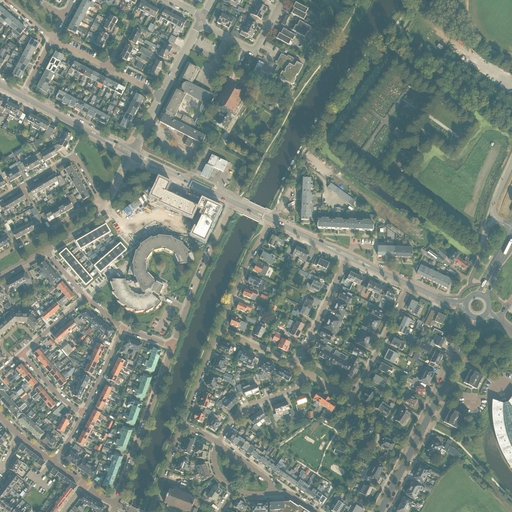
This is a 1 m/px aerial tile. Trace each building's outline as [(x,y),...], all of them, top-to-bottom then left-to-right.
[(255,10),(264,14),(267,9),(262,6),(263,3),(257,0),(255,6),(257,7),(255,10)] [(93,8),(95,9),(97,6),(94,5),(93,6),(83,1),(80,6),(88,10),(89,7),(92,9),(93,8)] [(144,12),(148,5),(142,2),(137,11),(139,12),(140,10),(143,12),(144,12)] [(297,17),(296,19),(306,24),(307,22),(311,24),(312,21),(307,18),(305,21),(303,20),(306,15),(305,14),(308,9),(296,3),(293,8),(294,9),(291,14),(297,17)] [(149,15),(153,7),(148,5),(144,12),(143,12),(142,14),(144,15),(145,13),(149,15)] [(86,14),(88,10),(80,6),(77,13),(84,17),(87,18),(88,16),(88,17),(89,15),(86,14)] [(149,15),(148,17),(149,18),(150,16),(154,18),(158,10),(153,7),(149,15)] [(166,21),(170,13),(164,10),(160,18),(158,21),(161,22),(162,19),(166,21)] [(261,20),(264,14),(255,10),(253,13),(251,12),(249,17),(255,20),(256,17),(261,20)] [(5,11),(0,17),(0,22),(3,24),(5,22),(10,16),(5,11)] [(223,26),(228,17),(224,15),(225,13),(220,11),(217,16),(220,18),(217,23),(223,26)] [(81,22),(84,17),(77,13),(74,18),(81,22)] [(171,23),(175,16),(170,13),(166,21),(164,24),(166,25),(168,22),(171,23)] [(285,26),(290,17),(286,15),(281,24),(285,26)] [(10,27),(15,20),(10,16),(5,22),(10,27)] [(107,22),(114,26),(117,20),(110,16),(107,22)] [(176,26),(180,19),(175,16),(171,23),(174,25),(172,29),(174,30),(176,26)] [(228,17),(223,26),(228,29),(231,24),(234,25),(237,19),(232,17),(231,19),(228,17)] [(78,28),(81,22),(74,18),(71,24),(78,28)] [(246,27),(254,32),(257,26),(253,24),(254,21),(248,18),(245,23),(247,24),(246,27)] [(176,26),(174,30),(176,31),(178,27),(182,29),(186,22),(180,19),(176,26)] [(305,25),(306,24),(296,19),(295,20),(296,21),(291,29),(290,30),(293,32),(293,31),(304,37),(307,32),(308,33),(311,28),(305,25)] [(15,31),(20,25),(15,20),(10,27),(15,31)] [(111,32),(114,26),(107,22),(104,28),(111,32)] [(78,29),(78,28),(71,24),(67,30),(75,34),(77,31),(85,35),(86,34),(83,32),(84,29),(82,28),(80,31),(78,29)] [(20,25),(15,31),(20,35),(25,29),(20,25)] [(251,37),(254,32),(246,27),(244,30),(242,29),(239,34),(245,37),(247,35),(251,37)] [(132,35),(141,40),(143,37),(140,36),(141,33),(146,35),(147,32),(143,30),(141,32),(135,29),(132,35)] [(293,32),(290,30),(289,32),(283,29),(280,34),(279,34),(276,39),(288,45),(291,40),(292,41),(295,36),(292,34),(293,32)] [(98,38),(105,42),(108,36),(101,33),(100,36),(97,35),(96,37),(98,38)] [(140,43),(141,40),(132,35),(128,41),(135,45),(137,41),(140,43)] [(174,45),(177,38),(171,35),(168,42),(174,45)] [(102,48),(105,42),(98,38),(95,45),(102,48)] [(28,45),(36,50),(39,43),(31,39),(28,45)] [(32,55),(36,50),(28,45),(25,51),(32,55)] [(123,51),(130,55),(133,49),(126,45),(123,51)] [(162,50),(169,54),(172,48),(165,45),(163,48),(157,45),(156,46),(156,47),(162,50)] [(169,54),(162,50),(159,49),(157,51),(160,53),(159,57),(166,60),(169,54)] [(30,61),(32,55),(25,51),(22,57),(30,61)] [(130,55),(123,51),(120,58),(127,61),(129,58),(131,59),(132,56),(130,55)] [(53,58),(60,62),(63,56),(56,52),(53,58)] [(287,57),(281,54),(277,62),(275,61),(275,63),(276,63),(276,65),(278,66),(273,75),(279,78),(280,78),(283,79),(282,80),(292,85),(296,79),(295,79),(297,75),(297,76),(303,66),(296,63),(293,61),(294,59),(288,56),(287,57)] [(26,67),(30,61),(22,57),(19,63),(26,67)] [(60,62),(53,58),(49,64),(57,68),(59,65),(61,66),(62,65),(65,66),(66,64),(63,62),(62,63),(60,62)] [(77,72),(81,66),(82,65),(81,65),(78,63),(77,64),(75,63),(75,61),(74,63),(71,69),(69,74),(71,75),(73,72),(72,71),(73,70),(77,72)] [(153,67),(160,71),(163,65),(156,61),(153,67)] [(259,61),(251,74),(257,77),(264,64),(259,61)] [(23,73),(26,67),(19,63),(16,69),(23,73)] [(55,71),(57,68),(49,64),(46,70),(54,74),(56,75),(55,76),(59,78),(60,76),(56,74),(57,73),(55,71)] [(16,69),(14,68),(14,67),(11,65),(9,67),(13,69),(12,70),(14,72),(12,75),(20,79),(23,73),(16,69)] [(176,90),(165,111),(167,112),(165,116),(164,115),(160,123),(188,137),(184,145),(190,148),(194,140),(201,144),(205,137),(195,131),(194,131),(197,125),(196,125),(211,96),(191,86),(199,71),(196,70),(197,69),(190,65),(182,79),(189,83),(189,84),(188,84),(187,84),(186,84),(185,85),(184,85),(183,86),(183,87),(182,88),(182,89),(183,90),(183,91),(184,92),(183,94),(176,90)] [(84,76),(87,69),(88,68),(87,68),(84,66),(84,67),(81,66),(77,72),(75,77),(78,78),(79,75),(78,74),(79,73),(84,76)] [(157,77),(160,71),(153,67),(150,73),(157,77)] [(93,72),(93,73),(94,71),(90,70),(90,71),(87,69),(84,76),(81,80),(84,82),(86,78),(84,78),(85,76),(90,79),(93,72)] [(51,80),(54,74),(46,70),(43,76),(51,80)] [(96,74),(93,73),(93,72),(90,79),(87,84),(90,85),(92,82),(91,81),(91,80),(96,82),(100,76),(100,74),(100,75),(97,73),(96,74)] [(48,86),(51,80),(43,76),(40,82),(48,86)] [(106,79),(107,78),(106,78),(103,76),(102,77),(100,76),(96,82),(94,87),(96,88),(98,85),(97,84),(98,83),(102,85),(103,86),(106,79)] [(109,81),(106,79),(103,86),(102,85),(100,90),(103,91),(104,88),(103,88),(104,86),(109,89),(112,82),(113,81),(109,80),(109,81)] [(50,87),(48,86),(40,82),(37,88),(47,93),(48,90),(52,92),(51,93),(54,95),(57,89),(53,87),(52,90),(49,88),(50,87)] [(115,84),(112,82),(109,89),(106,93),(109,95),(111,91),(110,91),(110,90),(115,92),(118,86),(119,86),(119,84),(119,85),(116,83),(115,84)] [(232,84),(228,82),(213,109),(223,115),(218,124),(224,128),(231,114),(233,115),(246,91),(233,83),(232,84)] [(121,87),(119,86),(118,86),(115,92),(113,97),(115,98),(117,95),(116,94),(117,93),(122,95),(125,89),(126,88),(125,88),(122,86),(121,87)] [(63,101),(66,95),(68,90),(66,89),(64,92),(65,93),(64,94),(59,91),(56,98),(55,99),(56,99),(59,101),(60,100),(62,101),(63,101)] [(69,105),(72,98),(75,94),(72,92),(70,95),(71,96),(71,97),(66,95),(63,101),(62,101),(62,103),(62,102),(65,104),(66,103),(69,105)] [(133,100),(141,104),(142,101),(141,100),(143,98),(144,98),(143,97),(142,97),(136,94),(132,92),(130,95),(134,96),(134,95),(136,96),(133,100)] [(75,108),(79,102),(78,101),(81,97),(79,96),(78,95),(77,99),(78,99),(77,101),(72,98),(69,105),(68,106),(72,107),(72,106),(75,108)] [(81,111),(85,105),(88,98),(86,96),(83,102),(84,103),(83,104),(79,102),(75,108),(74,109),(75,109),(78,111),(78,110),(81,111)] [(141,104),(133,100),(133,101),(126,97),(125,99),(127,100),(127,101),(130,102),(131,101),(132,102),(130,107),(136,110),(137,111),(138,111),(137,111),(139,107),(138,107),(139,104),(141,105),(141,104)] [(88,115),(91,108),(94,103),(94,102),(91,101),(89,105),(90,106),(89,107),(85,105),(81,111),(81,112),(81,113),(81,112),(84,114),(85,113),(87,114),(88,115)] [(9,115),(14,106),(8,102),(4,110),(2,108),(0,112),(0,117),(0,118),(2,114),(4,110),(8,112),(7,114),(9,115)] [(136,110),(130,107),(125,104),(120,102),(119,104),(127,109),(128,108),(129,108),(127,113),(133,117),(134,117),(136,114),(135,113),(136,110)] [(94,118),(97,111),(100,107),(97,105),(95,109),(96,109),(96,111),(91,108),(88,115),(87,114),(87,116),(90,117),(91,116),(94,118)] [(14,106),(9,115),(10,115),(12,115),(13,114),(16,116),(14,119),(19,121),(23,113),(19,111),(20,109),(14,106)] [(100,121),(99,122),(100,122),(103,124),(104,123),(106,124),(106,126),(107,124),(110,118),(113,112),(111,112),(114,108),(109,106),(106,111),(109,113),(108,115),(109,116),(108,117),(103,115),(100,121)] [(280,110),(275,107),(261,131),(267,134),(280,110)] [(103,115),(106,110),(103,109),(102,112),(103,113),(102,114),(97,111),(94,118),(93,119),(97,121),(97,120),(100,121),(103,115)] [(127,113),(122,111),(121,113),(124,115),(124,114),(126,115),(123,119),(130,123),(131,124),(131,123),(133,120),(132,119),(133,117),(127,113)] [(34,124),(38,118),(31,115),(29,117),(27,116),(23,122),(26,124),(28,121),(32,123),(31,125),(31,126),(32,127),(34,124)] [(123,119),(119,117),(117,120),(121,121),(121,120),(123,121),(120,126),(119,125),(117,128),(122,130),(123,128),(126,129),(128,130),(128,129),(129,126),(128,126),(130,123),(123,119)] [(40,128),(44,121),(38,118),(34,124),(40,128)] [(48,136),(51,129),(48,127),(50,125),(44,121),(40,128),(46,131),(45,134),(48,136)] [(403,138),(406,135),(405,133),(397,128),(394,133),(401,138),(403,138)] [(62,139),(68,143),(72,136),(65,133),(63,137),(61,136),(59,138),(62,139)] [(65,149),(68,143),(62,139),(59,146),(57,145),(56,146),(59,150),(62,148),(65,149)] [(412,156),(416,152),(415,151),(418,147),(415,145),(412,149),(409,154),(403,149),(400,154),(409,161),(413,156),(412,156)] [(56,153),(59,150),(56,146),(53,147),(54,148),(50,150),(49,148),(46,150),(47,152),(51,158),(57,154),(56,153)] [(45,162),(51,158),(47,152),(41,156),(40,153),(37,155),(41,161),(43,159),(45,162)] [(38,162),(41,161),(37,155),(34,156),(36,159),(33,161),(31,157),(28,159),(33,169),(40,165),(38,162)] [(207,164),(207,165),(214,168),(218,170),(223,172),(227,162),(212,155),(207,164)] [(28,159),(27,158),(24,159),(25,161),(22,163),(20,160),(18,162),(23,171),(26,170),(27,172),(33,169),(28,159)] [(207,178),(213,166),(207,164),(205,163),(200,175),(207,178)] [(12,173),(16,179),(21,176),(20,173),(22,172),(19,167),(17,169),(16,167),(13,168),(10,170),(12,173)] [(69,177),(75,173),(71,167),(65,170),(67,174),(65,175),(66,178),(69,177)] [(16,179),(12,173),(7,176),(4,172),(2,174),(4,178),(7,177),(10,183),(16,179)] [(72,183),(79,179),(75,173),(69,177),(70,180),(69,181),(70,184),(72,183)] [(62,183),(58,177),(55,178),(54,175),(47,179),(52,188),(55,186),(54,184),(58,182),(59,185),(62,183)] [(50,189),(52,188),(47,179),(41,183),(45,189),(49,187),(50,189)] [(76,189),(82,185),(79,179),(72,183),(76,189)] [(314,190),(314,183),(310,183),(311,179),(303,179),(301,220),(303,220),(303,222),(304,224),(309,224),(310,223),(311,212),(313,212),(313,211),(316,211),(316,208),(313,208),(313,207),(309,207),(309,203),(311,203),(311,196),(310,196),(310,189),(314,190)] [(168,185),(158,181),(150,198),(159,202),(158,204),(190,219),(195,209),(163,195),(168,185)] [(39,193),(40,192),(45,189),(41,183),(35,186),(39,193)] [(79,195),(86,191),(82,185),(76,189),(79,195)] [(42,196),(40,192),(39,193),(35,186),(29,190),(31,192),(28,194),(32,200),(35,199),(33,196),(37,194),(39,198),(42,196)] [(86,191),(79,195),(83,201),(89,197),(86,191)] [(17,197),(20,203),(20,202),(22,205),(24,203),(23,201),(26,199),(23,194),(17,197)] [(17,204),(20,203),(17,197),(11,201),(15,206),(16,208),(18,212),(20,211),(18,207),(17,204)] [(72,205),(74,204),(70,198),(68,199),(69,202),(66,204),(65,201),(61,203),(66,212),(73,208),(72,205)] [(13,215),(15,214),(12,208),(12,207),(13,208),(15,207),(14,206),(15,206),(11,201),(6,204),(9,209),(13,215)] [(219,210),(201,202),(198,209),(205,212),(196,231),(195,230),(192,237),(204,243),(219,210)] [(60,215),(66,212),(61,203),(56,206),(57,209),(60,215)] [(4,213),(2,214),(6,221),(7,222),(9,220),(6,215),(8,214),(6,211),(9,209),(6,204),(1,207),(4,213)] [(29,225),(33,231),(39,228),(37,225),(41,223),(37,215),(34,208),(31,210),(34,216),(32,217),(34,222),(30,224),(29,225)] [(51,213),(51,212),(50,209),(47,211),(48,214),(45,216),(43,213),(41,215),(44,221),(47,220),(49,222),(54,219),(51,213)] [(54,219),(60,215),(57,209),(51,212),(51,213),(54,219)] [(29,225),(30,224),(27,219),(24,220),(27,226),(24,227),(27,234),(33,231),(29,225)] [(328,221),(328,219),(321,219),(321,220),(318,220),(317,228),(373,230),(373,223),(369,222),(369,221),(363,221),(362,222),(356,222),(356,220),(349,220),(349,222),(342,221),(342,220),(335,219),(335,221),(328,221)] [(24,227),(23,225),(21,221),(19,223),(21,226),(22,228),(19,230),(18,230),(21,237),(27,234),(24,227)] [(6,230),(9,235),(13,233),(11,230),(8,223),(4,225),(6,229),(6,230)] [(110,232),(106,225),(101,228),(105,235),(110,232)] [(18,230),(19,230),(17,228),(15,229),(16,232),(13,233),(16,240),(21,237),(18,230)] [(105,235),(101,228),(96,230),(100,238),(105,235)] [(6,236),(9,235),(6,230),(3,231),(5,234),(2,235),(4,238),(1,240),(0,241),(4,247),(10,243),(6,236)] [(100,238),(96,230),(91,233),(95,241),(100,238)] [(95,241),(91,233),(86,236),(90,244),(95,241)] [(90,244),(86,236),(81,239),(85,247),(90,244)] [(182,242),(182,237),(171,236),(171,237),(158,236),(158,237),(152,239),(151,238),(140,246),(137,252),(136,251),(132,264),(131,264),(131,263),(128,274),(133,276),(133,275),(134,275),(134,277),(135,277),(137,281),(131,283),(132,281),(130,280),(126,280),(127,282),(125,282),(125,280),(112,280),(112,281),(113,281),(113,283),(110,283),(113,291),(114,291),(114,293),(113,293),(112,293),(117,300),(118,299),(119,301),(118,303),(117,302),(117,303),(124,307),(125,306),(127,307),(126,309),(125,309),(134,311),(134,310),(136,311),(135,313),(144,312),(143,311),(146,311),(146,313),(153,309),(153,308),(155,307),(156,309),(155,309),(156,310),(161,303),(157,300),(158,298),(162,300),(163,298),(159,296),(160,293),(162,294),(167,285),(157,281),(156,283),(154,282),(154,281),(152,281),(153,280),(154,280),(148,274),(147,274),(148,274),(146,275),(146,273),(145,271),(146,271),(147,271),(146,263),(144,263),(145,261),(145,259),(147,260),(146,260),(147,260),(152,253),(151,253),(150,252),(152,251),(154,250),(154,251),(154,252),(162,249),(161,248),(163,248),(164,248),(166,248),(165,250),(165,249),(165,250),(173,254),(173,253),(172,253),(173,252),(174,253),(175,254),(175,253),(176,255),(175,256),(175,255),(174,255),(178,263),(179,262),(180,264),(179,264),(179,265),(189,264),(189,261),(190,261),(191,261),(192,261),(193,261),(194,261),(194,260),(194,259),(191,254),(190,253),(191,253),(190,253),(182,245),(183,244),(181,243),(181,242),(182,242)] [(284,242),(279,239),(272,236),(268,245),(271,246),(271,247),(272,246),(274,248),(277,242),(283,244),(284,242)] [(85,247),(81,239),(76,242),(80,250),(85,247)] [(120,244),(116,247),(122,254),(126,250),(120,244)] [(116,247),(111,251),(117,258),(122,254),(116,247)] [(299,257),(303,250),(296,247),(292,256),(289,254),(286,253),(284,258),(287,260),(288,260),(290,257),(292,258),(294,255),(299,257)] [(386,256),(386,247),(378,247),(378,253),(377,253),(377,254),(377,256),(386,256)] [(394,257),(395,247),(386,247),(386,256),(394,257)] [(403,257),(403,248),(395,247),(394,257),(403,257)] [(403,248),(403,257),(411,257),(411,255),(412,255),(412,254),(411,254),(412,248),(403,248)] [(70,254),(66,249),(59,255),(63,260),(70,254)] [(303,250),(299,257),(304,259),(302,264),(304,265),(302,270),(305,271),(309,263),(306,262),(306,260),(309,253),(303,250)] [(111,251),(107,255),(113,262),(117,258),(111,251)] [(442,262),(448,255),(443,251),(437,258),(442,262)] [(270,256),(263,252),(260,258),(262,260),(263,260),(267,262),(266,263),(271,266),(275,257),(271,254),(270,256)] [(453,263),(454,262),(456,264),(456,265),(457,266),(458,266),(459,266),(461,263),(463,261),(458,257),(459,256),(455,253),(449,260),(453,263)] [(74,258),(70,254),(63,260),(67,264),(74,258)] [(107,255),(103,259),(109,266),(113,262),(107,255)] [(326,270),(329,263),(320,259),(320,258),(317,257),(313,265),(317,266),(317,265),(319,266),(318,270),(325,272),(326,269),(326,270)] [(77,262),(74,258),(67,264),(70,268),(77,262)] [(463,261),(459,266),(462,268),(462,269),(463,270),(464,270),(469,265),(467,263),(468,261),(465,258),(463,261)] [(103,259),(99,262),(105,269),(109,266),(103,259)] [(44,262),(39,267),(41,270),(38,273),(39,275),(43,271),(43,272),(49,267),(44,262)] [(81,267),(77,262),(70,268),(74,273),(81,267)] [(99,262),(94,266),(100,273),(105,269),(99,262)] [(263,268),(257,264),(255,267),(254,269),(254,270),(260,273),(262,271),(264,272),(265,269),(263,268)] [(424,278),(428,270),(420,266),(418,271),(417,272),(417,274),(424,278)] [(48,277),(54,273),(49,267),(43,272),(48,277)] [(85,271),(81,267),(74,273),(78,277),(85,271)] [(432,281),(436,273),(428,270),(424,278),(432,281)] [(89,275),(85,271),(78,277),(82,281),(89,275)] [(353,283),(357,275),(350,272),(347,279),(346,279),(344,284),(346,285),(349,280),(353,283)] [(29,280),(25,273),(19,276),(23,283),(24,283),(27,282),(29,285),(32,283),(30,280),(29,280)] [(48,291),(53,287),(51,284),(53,283),(58,278),(54,273),(48,277),(48,278),(46,280),(50,285),(44,290),(46,293),(48,291)] [(439,285),(443,277),(436,273),(432,281),(439,285)] [(322,285),(319,284),(320,282),(317,281),(318,278),(309,274),(307,278),(313,281),(312,285),(307,283),(305,288),(313,292),(314,290),(319,292),(322,285)] [(92,280),(89,275),(82,281),(86,286),(92,280)] [(357,275),(353,283),(358,285),(356,290),(358,291),(357,292),(360,293),(363,287),(360,285),(363,278),(357,275)] [(26,288),(24,283),(23,283),(19,276),(17,278),(16,277),(14,279),(18,286),(21,285),(24,289),(26,288)] [(249,279),(247,283),(256,287),(255,289),(262,292),(267,282),(260,279),(259,280),(250,276),(249,279)] [(443,277),(439,285),(447,289),(448,287),(449,286),(451,281),(452,281),(453,279),(452,278),(451,280),(443,277)] [(15,288),(18,286),(14,279),(11,281),(9,282),(14,290),(13,290),(17,296),(19,295),(18,293),(15,288)] [(373,292),(376,284),(370,281),(366,289),(363,287),(360,293),(363,295),(364,293),(366,294),(368,290),(373,292)] [(13,290),(14,290),(9,282),(3,285),(10,296),(11,295),(12,294),(10,291),(13,290)] [(61,292),(66,287),(64,285),(65,285),(63,283),(62,283),(57,287),(61,292)] [(376,284),(373,292),(377,294),(375,299),(377,300),(377,301),(379,302),(382,296),(379,295),(382,287),(376,284)] [(65,296),(70,292),(66,287),(61,292),(65,296)] [(253,293),(245,289),(242,295),(243,296),(245,297),(250,299),(252,300),(255,301),(258,294),(253,292),(253,293)] [(392,299),(395,293),(388,290),(385,296),(383,295),(381,300),(386,302),(387,299),(386,299),(387,297),(392,299)] [(70,292),(65,296),(58,302),(62,307),(64,305),(62,302),(67,298),(69,301),(74,297),(74,296),(72,294),(70,292)] [(348,303),(351,304),(355,296),(348,293),(347,295),(341,293),(338,298),(344,301),(348,303)] [(303,306),(310,310),(314,302),(306,299),(308,296),(302,294),(301,297),(303,298),(302,300),(305,302),(303,306)] [(46,303),(55,313),(57,311),(57,312),(59,310),(59,309),(58,307),(59,306),(57,303),(56,304),(52,300),(49,303),(48,301),(46,303)] [(351,305),(351,304),(348,303),(344,301),(343,304),(337,301),(336,302),(334,306),(344,311),(345,308),(348,309),(350,304),(351,305)] [(417,306),(418,304),(412,301),(408,309),(414,312),(413,314),(416,315),(420,307),(417,306)] [(50,317),(55,313),(46,303),(44,305),(49,310),(46,312),(50,317)] [(247,306),(239,303),(238,304),(237,306),(236,309),(245,313),(246,309),(251,311),(252,307),(247,305),(247,306)] [(21,323),(21,314),(17,314),(17,312),(14,312),(15,305),(11,308),(11,309),(12,310),(16,322),(18,322),(19,323),(21,323)] [(298,310),(297,310),(296,312),(293,310),(291,314),(298,317),(299,314),(307,317),(310,310),(303,306),(303,307),(300,305),(298,310)] [(375,316),(381,319),(384,313),(378,311),(379,308),(386,311),(373,305),(370,310),(373,311),(371,314),(375,316)] [(343,314),(344,311),(334,306),(332,310),(332,311),(332,312),(337,314),(336,317),(342,320),(345,315),(343,314)] [(46,312),(42,307),(40,308),(42,311),(44,313),(41,316),(46,321),(46,320),(47,321),(49,319),(48,319),(50,317),(46,312)] [(81,322),(90,313),(86,309),(82,313),(81,313),(80,313),(80,314),(80,315),(83,317),(80,320),(77,317),(74,319),(79,325),(81,322)] [(14,324),(16,322),(12,310),(10,312),(12,315),(7,319),(12,326),(12,325),(13,325),(14,324)] [(26,323),(32,311),(29,311),(29,313),(27,313),(27,315),(21,314),(21,323),(24,323),(26,323)] [(36,321),(31,316),(34,313),(32,311),(26,323),(28,324),(28,325),(29,326),(30,326),(30,327),(36,321)] [(438,314),(435,312),(431,311),(425,325),(429,327),(430,325),(433,326),(434,322),(441,325),(445,317),(438,314)] [(89,323),(94,316),(90,313),(81,322),(83,324),(87,321),(89,323)] [(375,316),(371,314),(369,313),(368,316),(370,317),(365,328),(363,326),(361,329),(368,332),(369,330),(375,332),(375,331),(376,331),(380,323),(379,323),(380,322),(374,319),(375,316)] [(7,319),(3,316),(2,317),(5,321),(1,324),(6,331),(8,329),(10,328),(12,326),(7,319)] [(89,332),(99,320),(94,316),(89,323),(92,325),(89,328),(88,330),(89,332)] [(238,319),(234,317),(234,319),(232,318),(230,325),(238,328),(238,329),(241,330),(244,331),(247,324),(241,322),(241,321),(238,320),(238,319)] [(342,320),(336,317),(335,320),(329,317),(329,318),(328,318),(326,322),(336,327),(339,322),(341,323),(342,320)] [(408,328),(410,323),(413,324),(414,322),(411,321),(411,320),(404,317),(400,324),(408,328)] [(36,321),(30,327),(32,329),(33,331),(34,331),(34,332),(36,330),(38,328),(40,326),(38,324),(39,323),(39,322),(41,320),(40,318),(36,321)] [(99,320),(89,332),(91,333),(93,332),(96,328),(98,331),(104,324),(99,320)] [(288,322),(287,324),(301,332),(304,326),(297,322),(296,324),(290,320),(288,322)] [(67,325),(72,331),(72,330),(72,331),(73,332),(75,331),(74,330),(77,327),(72,321),(71,322),(69,323),(70,323),(67,325)] [(334,333),(336,327),(326,322),(324,326),(324,327),(324,328),(330,331),(328,333),(332,335),(335,336),(336,334),(334,333)] [(101,338),(108,328),(104,324),(98,331),(101,333),(96,340),(98,341),(100,338),(101,338)] [(260,324),(254,335),(261,338),(263,333),(263,334),(265,331),(264,331),(264,330),(265,326),(260,324)] [(297,338),(301,332),(287,324),(286,327),(291,330),(291,329),(293,330),(290,335),(297,338)] [(410,329),(408,328),(400,324),(397,332),(404,335),(408,337),(409,334),(408,334),(410,329)] [(69,333),(72,331),(67,325),(67,326),(66,325),(65,327),(63,329),(68,335),(68,336),(70,334),(69,333)] [(113,331),(108,328),(101,338),(100,338),(98,341),(101,342),(105,336),(108,338),(109,338),(110,337),(109,336),(113,331)] [(65,337),(68,335),(63,329),(62,330),(62,329),(60,331),(58,333),(63,339),(64,339),(66,338),(64,337),(65,337)] [(366,335),(368,332),(361,329),(359,334),(361,335),(359,338),(370,343),(372,339),(371,339),(372,338),(366,335)] [(328,333),(323,330),(320,336),(326,339),(324,341),(328,343),(331,344),(332,342),(330,341),(332,335),(328,333)] [(61,341),(63,339),(58,333),(58,334),(57,333),(56,335),(54,337),(60,344),(62,342),(61,341)] [(282,340),(279,338),(281,336),(275,334),(272,340),(277,343),(278,341),(280,343),(278,348),(286,352),(289,347),(288,346),(289,343),(282,339),(282,340)] [(429,345),(433,347),(434,347),(435,345),(440,348),(442,344),(443,344),(445,340),(439,337),(436,343),(431,341),(429,345)] [(368,347),(370,343),(359,338),(357,344),(355,343),(353,345),(355,346),(360,349),(360,348),(361,346),(367,348),(367,347),(368,347)] [(401,342),(394,338),(391,345),(399,348),(398,350),(401,350),(402,350),(403,349),(404,345),(405,343),(402,341),(401,342)] [(128,348),(131,340),(130,340),(129,339),(128,339),(127,339),(124,347),(124,346),(121,353),(126,354),(128,348)] [(132,355),(137,343),(134,342),(134,341),(133,340),(132,341),(131,340),(128,348),(131,350),(129,354),(131,355),(132,355)] [(324,341),(322,340),(321,342),(318,341),(314,346),(321,350),(318,356),(325,360),(330,352),(332,349),(326,345),(328,343),(324,341)] [(433,347),(429,345),(421,341),(421,342),(419,345),(419,346),(430,352),(433,347)] [(71,348),(66,342),(60,348),(61,350),(62,350),(68,356),(73,351),(71,348)] [(95,349),(102,353),(102,352),(103,352),(104,350),(103,350),(105,347),(97,344),(93,342),(92,344),(96,346),(95,349)] [(137,343),(132,355),(134,356),(136,351),(139,353),(142,345),(141,344),(139,343),(137,343)] [(231,346),(225,343),(225,345),(222,344),(222,345),(221,345),(220,348),(221,348),(220,350),(229,353),(230,349),(235,351),(235,349),(233,348),(234,347),(231,346)] [(355,346),(353,345),(349,353),(356,357),(357,354),(363,357),(365,351),(360,348),(360,349),(355,346)] [(102,353),(95,349),(91,348),(90,348),(88,347),(88,348),(90,349),(94,351),(92,355),(99,358),(100,357),(100,358),(101,356),(101,355),(102,353)] [(38,359),(43,355),(42,355),(45,353),(48,350),(46,348),(41,353),(38,350),(33,355),(34,355),(33,355),(35,357),(36,357),(38,359)] [(146,352),(158,357),(159,354),(160,354),(161,352),(160,352),(160,351),(155,349),(155,348),(154,348),(153,348),(152,351),(147,350),(146,352)] [(398,358),(399,355),(388,350),(384,359),(389,362),(393,363),(396,357),(398,358)] [(244,366),(249,354),(247,353),(244,351),(244,352),(243,352),(241,357),(240,357),(239,359),(237,363),(244,366)] [(335,365),(341,354),(335,351),(333,354),(330,352),(325,360),(335,365)] [(99,358),(92,355),(86,352),(85,354),(87,355),(91,357),(90,360),(97,364),(97,363),(98,363),(99,361),(98,361),(99,358)] [(158,359),(158,357),(146,352),(146,354),(150,356),(149,359),(157,362),(158,359)] [(438,366),(442,356),(434,352),(430,362),(430,363),(428,365),(434,368),(435,365),(438,366)] [(49,357),(52,355),(50,353),(45,358),(43,355),(38,359),(41,364),(46,359),(49,357)] [(249,354),(244,366),(251,369),(253,368),(254,368),(255,364),(253,363),(255,357),(255,356),(252,355),(252,356),(249,354)] [(352,361),(350,360),(348,363),(345,361),(347,357),(341,354),(335,365),(344,370),(342,374),(351,379),(357,368),(356,367),(359,361),(354,357),(354,358),(352,361)] [(69,358),(74,366),(78,362),(69,357),(69,358)] [(97,364),(90,360),(83,357),(82,359),(89,362),(87,366),(94,369),(95,369),(96,367),(96,366),(97,364)] [(214,363),(223,366),(224,363),(227,364),(228,362),(224,360),(217,357),(216,359),(214,363)] [(51,364),(46,359),(41,364),(46,369),(51,364)] [(128,370),(132,372),(133,370),(129,368),(126,366),(123,364),(125,362),(118,359),(116,364),(122,367),(125,368),(128,370)] [(157,362),(149,359),(148,362),(143,360),(139,359),(139,361),(141,362),(143,363),(155,367),(155,365),(156,365),(157,362)] [(262,376),(268,363),(263,360),(260,366),(259,366),(258,368),(262,370),(260,373),(259,373),(258,375),(259,375),(262,376)] [(53,362),(51,364),(46,369),(50,373),(60,364),(58,362),(55,364),(53,362)] [(81,363),(79,362),(78,364),(79,364),(80,365),(82,366),(86,368),(84,372),(91,375),(92,374),(93,372),(94,369),(87,366),(81,363)] [(154,369),(155,367),(143,363),(142,365),(146,367),(145,370),(153,373),(153,372),(154,372),(154,370),(154,369)] [(222,369),(223,366),(214,363),(213,366),(214,367),(213,369),(224,373),(225,370),(222,369)] [(271,371),(274,366),(268,363),(262,376),(259,375),(260,381),(260,382),(261,382),(260,380),(262,379),(264,380),(268,373),(271,374),(271,372),(271,371)] [(53,378),(58,373),(61,371),(59,368),(61,366),(60,364),(50,373),(53,378)] [(119,373),(122,367),(116,364),(113,370),(119,373)] [(391,373),(393,370),(389,368),(381,364),(378,370),(386,374),(388,371),(391,373)] [(20,374),(25,370),(23,367),(24,367),(22,365),(21,365),(16,369),(15,370),(15,371),(15,373),(15,374),(16,375),(14,377),(15,378),(18,376),(20,374)] [(422,375),(431,379),(433,375),(432,374),(433,372),(425,368),(425,367),(422,365),(421,368),(424,369),(423,371),(424,371),(422,375)] [(288,382),(291,376),(288,374),(289,374),(280,369),(278,373),(277,375),(288,382)] [(24,378),(29,374),(25,370),(20,374),(24,378)] [(118,375),(119,373),(113,370),(111,375),(123,380),(124,378),(121,377),(121,376),(118,375)] [(473,380),(477,372),(476,371),(475,373),(470,370),(467,377),(473,380)] [(473,380),(479,383),(483,377),(478,374),(479,373),(477,372),(473,380)] [(62,378),(61,376),(58,373),(53,378),(58,382),(62,378)] [(67,373),(62,378),(58,382),(59,384),(60,386),(61,386),(66,382),(64,379),(69,375),(67,373)] [(23,387),(33,379),(29,374),(24,378),(26,381),(23,384),(21,386),(23,387)] [(137,378),(150,383),(151,379),(151,378),(151,377),(144,375),(142,378),(133,374),(132,376),(137,378)] [(76,378),(88,383),(88,382),(89,382),(90,380),(90,379),(90,378),(83,375),(81,378),(77,376),(77,377),(73,375),(73,376),(76,378)] [(383,380),(375,375),(372,382),(380,386),(382,382),(385,384),(385,383),(390,385),(392,382),(387,379),(386,381),(383,379),(383,380)] [(429,383),(431,379),(422,375),(421,378),(420,378),(419,378),(417,377),(416,379),(413,378),(412,381),(416,383),(417,380),(427,385),(428,382),(429,383)] [(469,388),(473,380),(467,377),(464,383),(468,385),(468,387),(469,388)] [(87,386),(88,383),(76,378),(75,380),(79,382),(78,385),(85,389),(85,388),(86,388),(87,386)] [(148,388),(150,383),(137,378),(136,381),(141,382),(140,385),(148,388)] [(33,379),(23,387),(24,389),(30,385),(32,388),(37,383),(37,382),(35,380),(35,381),(33,379)] [(416,383),(412,381),(408,379),(406,382),(413,385),(412,387),(416,389),(415,392),(422,395),(422,394),(423,394),(424,393),(423,392),(425,389),(415,384),(416,383)] [(476,389),(479,383),(473,380),(469,388),(471,389),(472,387),(476,389)] [(215,387),(216,384),(208,381),(206,385),(208,386),(207,387),(216,390),(215,394),(221,396),(223,392),(217,390),(218,388),(215,387)] [(250,387),(253,395),(255,394),(255,395),(260,393),(257,384),(256,385),(255,382),(252,383),(253,386),(250,387)] [(85,389),(78,385),(76,388),(72,386),(71,388),(83,394),(83,392),(84,392),(85,390),(85,389)] [(146,394),(148,388),(140,385),(139,388),(134,387),(132,386),(131,388),(131,389),(133,389),(146,394)] [(253,395),(250,387),(250,386),(242,389),(240,385),(236,386),(239,393),(243,392),(244,394),(245,393),(246,397),(253,395)] [(37,397),(39,395),(44,391),(42,389),(42,388),(41,386),(40,387),(40,386),(35,391),(37,393),(32,398),(34,400),(37,397)] [(117,398),(119,399),(120,397),(113,394),(113,393),(110,392),(112,389),(105,386),(103,392),(117,398)] [(82,396),(83,394),(71,388),(70,391),(74,393),(73,396),(80,399),(81,398),(82,397),(82,396)] [(22,399),(27,395),(21,389),(16,393),(22,399)] [(144,399),(146,394),(133,389),(132,391),(137,393),(136,396),(136,397),(137,398),(139,399),(140,398),(144,399)] [(228,401),(234,406),(238,401),(233,396),(236,393),(232,389),(228,393),(232,397),(228,400),(228,401)] [(377,397),(381,392),(377,390),(375,393),(373,392),(372,394),(369,392),(368,394),(366,393),(361,399),(368,404),(374,395),(377,397)] [(37,397),(34,400),(35,402),(38,399),(40,397),(43,400),(48,396),(44,391),(39,395),(37,397)] [(116,400),(117,398),(103,392),(100,397),(107,400),(108,397),(111,398),(114,399),(116,400)] [(324,396),(323,396),(318,392),(313,400),(316,402),(313,406),(316,408),(318,405),(317,405),(318,403),(319,404),(324,396)] [(201,399),(214,404),(215,402),(210,401),(211,400),(210,400),(211,396),(204,393),(202,397),(201,399)] [(5,405),(15,396),(13,394),(9,397),(7,395),(1,401),(2,403),(3,403),(5,405)] [(414,407),(416,403),(417,400),(414,399),(415,397),(410,395),(406,402),(414,407)] [(8,410),(15,404),(13,402),(13,401),(15,400),(14,399),(16,397),(15,396),(5,405),(6,407),(6,408),(8,410)] [(47,404),(52,400),(48,396),(43,400),(45,402),(42,404),(43,405),(40,407),(41,409),(45,406),(47,404)] [(297,411),(304,409),(303,404),(306,402),(304,396),(296,399),(298,405),(295,406),(297,411)] [(326,408),(331,401),(324,396),(323,396),(324,396),(319,404),(326,408)] [(385,405),(390,398),(386,396),(383,400),(384,400),(382,403),(379,401),(374,408),(380,412),(381,411),(385,405)] [(100,397),(98,402),(110,408),(111,405),(108,404),(108,403),(105,402),(107,400),(100,397)] [(228,401),(228,400),(225,397),(220,401),(216,405),(220,409),(223,406),(229,411),(234,406),(228,401)] [(511,398),(509,402),(504,404),(493,400),(493,409),(493,418),(494,427),(496,436),(499,444),(502,453),(507,461),(511,468),(511,398)] [(132,407),(140,409),(142,404),(137,402),(138,401),(132,399),(131,403),(128,402),(127,405),(132,407)] [(213,407),(214,404),(201,399),(200,402),(199,406),(206,409),(208,405),(209,405),(213,407)] [(52,400),(47,404),(51,409),(56,405),(55,404),(56,404),(54,402),(53,402),(52,400)] [(326,408),(325,410),(323,412),(320,417),(325,419),(328,415),(327,415),(329,413),(327,412),(328,410),(332,412),(336,405),(331,401),(326,408)] [(13,415),(25,404),(23,402),(18,407),(17,406),(17,407),(15,404),(8,410),(10,412),(11,412),(13,415)] [(109,410),(110,408),(98,402),(96,407),(102,410),(103,407),(106,408),(109,410)] [(280,404),(283,412),(284,415),(289,413),(289,415),(291,415),(292,416),(295,415),(295,416),(297,415),(295,411),(294,412),(292,408),(289,409),(286,402),(280,404)] [(381,411),(387,416),(392,409),(394,411),(397,408),(394,406),(395,405),(391,403),(388,407),(385,405),(381,411)] [(25,404),(13,415),(14,416),(14,417),(16,418),(17,418),(23,413),(21,411),(27,406),(25,404)] [(278,414),(283,412),(280,404),(273,407),(276,414),(273,415),(275,422),(278,421),(277,420),(279,419),(278,414)] [(60,418),(69,422),(70,420),(71,420),(72,418),(71,417),(72,417),(66,413),(64,416),(58,414),(60,411),(64,407),(62,405),(52,413),(60,417),(60,418)] [(138,415),(140,409),(132,407),(127,405),(126,407),(131,409),(130,412),(138,415)] [(405,422),(409,416),(410,415),(408,413),(399,407),(397,410),(399,412),(396,417),(395,417),(396,417),(395,418),(395,419),(395,420),(396,421),(402,425),(403,425),(404,425),(404,424),(404,423),(404,422),(403,422),(404,421),(405,422)] [(453,419),(457,412),(456,411),(455,412),(450,410),(447,416),(453,419)] [(22,424),(33,412),(31,411),(29,413),(26,416),(24,414),(18,420),(19,421),(20,423),(21,422),(22,424)] [(91,416),(97,420),(99,420),(101,421),(102,419),(98,418),(100,414),(94,411),(93,411),(92,413),(91,416)] [(255,415),(260,422),(263,419),(266,423),(268,423),(268,424),(271,423),(268,416),(265,417),(261,411),(255,415)] [(26,429),(32,422),(30,420),(33,416),(35,414),(33,412),(22,424),(24,425),(24,426),(26,429)] [(136,420),(138,415),(130,412),(129,415),(124,413),(123,413),(122,415),(124,415),(136,420)] [(207,418),(208,414),(202,412),(201,415),(198,413),(197,415),(196,414),(195,415),(194,417),(194,418),(194,419),(196,420),(201,423),(203,419),(204,419),(204,417),(207,418)] [(453,419),(459,422),(463,416),(458,414),(459,413),(457,412),(453,419)] [(216,416),(213,414),(210,420),(212,421),(209,427),(214,431),(218,426),(220,424),(216,421),(217,420),(219,417),(216,415),(216,416)] [(134,425),(136,420),(124,415),(123,418),(127,419),(126,422),(134,425)] [(260,422),(255,415),(249,419),(254,426),(250,431),(256,435),(258,436),(261,433),(258,431),(259,430),(258,429),(259,428),(258,427),(262,424),(260,422)] [(96,422),(97,420),(91,416),(91,417),(90,416),(89,418),(90,419),(88,422),(95,425),(100,427),(101,425),(96,422)] [(449,427),(453,419),(447,416),(443,422),(448,425),(448,426),(449,427)] [(359,420),(356,418),(353,417),(353,419),(351,419),(349,425),(347,429),(351,430),(352,427),(356,428),(357,426),(358,426),(359,426),(360,423),(359,422),(358,422),(359,420)] [(66,428),(69,422),(60,418),(57,423),(66,428)] [(456,429),(459,422),(453,419),(449,427),(451,428),(452,427),(456,429)] [(31,432),(40,422),(38,420),(38,421),(35,424),(32,422),(26,429),(28,430),(29,430),(31,432)] [(57,423),(54,421),(53,423),(56,425),(59,426),(57,430),(63,433),(63,432),(64,432),(65,430),(64,430),(66,428),(57,423)] [(35,436),(41,430),(38,427),(41,424),(40,422),(31,432),(33,433),(32,434),(35,436)] [(93,428),(95,425),(88,422),(87,422),(86,424),(87,424),(85,427),(92,430),(93,431),(94,429),(93,428)] [(41,430),(35,436),(37,438),(38,438),(40,439),(48,430),(49,431),(52,428),(49,425),(46,428),(43,432),(41,430)] [(373,429),(367,425),(365,427),(364,427),(361,430),(362,431),(361,433),(358,432),(357,436),(362,439),(364,436),(367,439),(367,438),(368,438),(374,431),(372,430),(373,429)] [(0,436),(5,441),(9,436),(2,431),(4,429),(1,427),(0,427),(0,436)] [(90,434),(92,430),(85,427),(84,429),(83,432),(89,435),(90,436),(91,434),(90,434)] [(47,446),(57,432),(54,429),(51,433),(52,434),(50,437),(47,435),(42,441),(42,442),(47,446)] [(231,443),(236,435),(234,434),(236,430),(233,429),(226,439),(231,443)] [(129,440),(130,435),(118,431),(117,433),(121,435),(121,438),(129,440)] [(57,432),(47,446),(51,449),(52,448),(52,449),(53,448),(54,447),(57,442),(54,440),(57,436),(60,438),(62,436),(57,432)] [(88,438),(89,435),(83,432),(82,433),(82,432),(81,434),(81,435),(80,437),(86,441),(91,443),(93,441),(88,438)] [(237,447),(242,439),(239,437),(242,433),(240,432),(236,437),(232,443),(237,447)] [(85,444),(86,441),(80,437),(80,438),(79,438),(78,440),(79,440),(77,443),(83,446),(84,446),(85,447),(86,445),(85,444)] [(241,450),(249,438),(246,437),(244,441),(242,439),(237,447),(241,450)] [(381,437),(379,441),(381,442),(381,443),(382,443),(381,447),(382,447),(382,448),(384,449),(388,451),(389,449),(391,450),(394,444),(392,443),(393,442),(391,441),(384,437),(383,438),(381,437)] [(114,440),(114,441),(127,446),(129,440),(121,438),(119,441),(115,439),(114,440)] [(195,449),(195,448),(196,447),(193,445),(193,444),(192,444),(194,440),(189,438),(189,440),(186,439),(185,442),(185,443),(185,445),(195,449)] [(246,453),(251,445),(248,443),(251,439),(249,438),(241,450),(246,453)] [(125,452),(127,446),(114,441),(113,444),(118,446),(116,449),(118,449),(117,450),(118,450),(118,449),(125,452)] [(441,450),(450,455),(450,454),(459,458),(461,455),(454,448),(446,444),(444,448),(442,447),(433,442),(430,448),(429,448),(427,451),(430,452),(429,455),(433,457),(434,454),(437,456),(438,452),(439,453),(441,450)] [(70,462),(78,452),(80,448),(75,444),(73,448),(76,450),(73,454),(70,452),(69,453),(69,454),(67,457),(66,456),(65,458),(70,462)] [(198,451),(206,453),(207,447),(202,446),(202,445),(200,444),(200,445),(199,445),(198,449),(197,448),(197,449),(195,448),(195,449),(195,450),(197,450),(197,451),(198,451)] [(250,456),(255,448),(257,446),(255,444),(253,447),(251,445),(246,453),(250,456)] [(27,454),(29,451),(26,449),(23,446),(22,445),(21,445),(20,446),(18,449),(24,454),(25,452),(27,454)] [(195,450),(195,449),(185,445),(184,447),(183,447),(182,450),(185,451),(184,453),(188,454),(190,450),(194,452),(195,450)] [(344,457),(346,451),(336,447),(334,453),(344,457)] [(255,459),(260,452),(257,449),(255,448),(250,456),(255,459)] [(34,460),(37,457),(30,452),(29,451),(27,454),(34,460)] [(205,456),(206,453),(198,451),(196,458),(204,459),(205,459),(206,457),(205,456)] [(259,462),(267,452),(266,452),(264,451),(262,453),(260,452),(255,459),(259,462)] [(78,452),(70,462),(75,466),(80,459),(77,457),(80,453),(78,452)] [(264,465),(269,458),(266,456),(268,453),(267,452),(259,462),(264,465)] [(108,458),(121,462),(123,456),(116,454),(117,454),(116,453),(116,454),(115,453),(114,457),(109,455),(108,458)] [(37,457),(34,460),(36,462),(36,463),(41,468),(44,464),(45,464),(45,463),(44,462),(40,459),(38,458),(37,457)] [(19,468),(21,464),(23,465),(22,466),(25,467),(26,465),(14,458),(11,463),(19,468)] [(121,462),(108,458),(107,460),(112,461),(111,464),(119,468),(121,462)] [(190,469),(190,467),(186,465),(188,462),(181,459),(179,458),(178,460),(177,459),(176,462),(177,463),(177,464),(190,469)] [(274,461),(273,461),(269,458),(264,465),(268,468),(274,461)] [(82,471),(90,460),(88,459),(85,463),(82,460),(77,467),(82,471)] [(273,472),(278,464),(275,462),(277,460),(275,459),(273,461),(274,461),(268,468),(273,472)] [(92,467),(89,465),(92,462),(90,460),(82,471),(87,474),(92,467)] [(96,460),(94,463),(92,467),(87,474),(92,478),(95,475),(96,471),(94,469),(97,465),(98,461),(96,460)] [(23,470),(19,468),(11,463),(8,469),(16,474),(18,470),(20,470),(19,471),(22,473),(23,470)] [(282,478),(287,470),(284,468),(282,471),(280,470),(284,464),(282,463),(280,465),(278,464),(273,472),(282,478)] [(361,465),(366,468),(368,469),(369,469),(372,471),(379,475),(381,471),(382,471),(383,468),(383,467),(375,463),(373,468),(367,465),(364,464),(362,463),(361,465)] [(189,471),(190,469),(177,464),(176,465),(175,465),(174,468),(175,468),(175,469),(177,470),(183,473),(185,469),(189,471)] [(195,476),(208,471),(205,465),(201,467),(201,466),(197,467),(198,472),(194,473),(195,476)] [(417,472),(426,477),(428,473),(430,474),(431,471),(434,473),(435,470),(430,467),(429,470),(422,467),(422,468),(420,466),(417,472)] [(115,478),(117,472),(104,468),(103,470),(108,472),(107,475),(115,478)] [(59,478),(61,475),(58,473),(58,472),(55,470),(54,469),(53,469),(52,469),(52,470),(49,474),(55,478),(57,476),(59,478)] [(368,469),(362,479),(367,481),(369,478),(376,482),(376,481),(377,481),(378,479),(378,478),(379,475),(372,471),(369,469),(368,469)] [(286,481),(293,471),(292,470),(291,471),(290,471),(289,472),(287,470),(282,478),(286,481)] [(305,473),(305,472),(302,470),(300,473),(301,474),(298,478),(296,477),(291,484),(295,487),(304,475),(304,474),(304,473),(305,474),(305,473)] [(208,471),(195,476),(196,479),(200,477),(202,481),(206,480),(206,479),(210,477),(208,471)] [(291,484),(296,477),(293,475),(295,472),(293,471),(286,481),(291,484)] [(424,480),(426,477),(417,472),(414,478),(416,479),(416,480),(425,485),(426,481),(424,480)] [(15,484),(18,481),(19,482),(21,484),(22,482),(12,474),(9,479),(15,484)] [(104,477),(101,476),(101,477),(100,479),(113,484),(115,478),(107,475),(105,474),(104,477)] [(304,493),(312,482),(312,481),(316,476),(313,474),(309,479),(310,480),(307,484),(305,483),(300,490),(304,493)] [(67,483),(69,480),(62,476),(61,475),(59,478),(67,483)] [(100,479),(101,477),(96,475),(94,480),(97,482),(98,480),(102,482),(104,482),(103,486),(106,487),(106,488),(111,490),(113,484),(100,479)] [(300,490),(305,483),(302,481),(306,476),(304,475),(295,487),(300,490)] [(19,487),(15,484),(9,479),(5,484),(11,489),(12,489),(14,486),(15,487),(17,489),(19,487)] [(68,487),(73,491),(76,488),(77,487),(77,486),(76,486),(76,485),(72,483),(70,481),(69,480),(67,483),(69,485),(67,486),(68,487)] [(309,496),(314,489),(311,487),(314,483),(312,482),(304,493),(309,496)] [(211,492),(218,496),(219,495),(221,493),(220,492),(221,491),(218,489),(219,488),(211,483),(209,486),(213,489),(211,492)] [(408,489),(417,493),(419,490),(421,491),(423,488),(413,483),(413,484),(411,483),(408,489)] [(15,492),(12,489),(11,489),(5,484),(1,489),(7,493),(6,493),(8,494),(10,490),(12,491),(11,492),(13,494),(15,492)] [(366,485),(366,486),(363,484),(358,493),(362,495),(368,498),(372,489),(366,485)] [(313,499),(322,487),(320,485),(316,490),(314,489),(309,496),(313,499)] [(70,495),(73,491),(68,487),(67,489),(64,488),(63,490),(70,495)] [(318,503),(323,495),(321,493),(324,488),(322,487),(313,499),(318,503)] [(197,500),(198,498),(173,488),(172,491),(169,490),(164,503),(166,504),(163,511),(164,511),(196,511),(200,501),(197,500)] [(415,496),(417,493),(408,489),(406,494),(407,495),(407,496),(416,501),(418,498),(415,496)] [(66,500),(70,495),(63,490),(61,492),(63,493),(61,496),(66,500)] [(217,497),(218,496),(211,492),(209,494),(205,492),(203,495),(201,499),(205,501),(207,498),(211,500),(211,499),(215,501),(215,500),(216,500),(217,498),(217,497)] [(80,511),(89,497),(84,493),(79,500),(82,502),(79,506),(77,509),(74,506),(72,509),(75,511),(77,511),(79,510),(80,511)] [(323,495),(318,503),(322,506),(329,495),(327,494),(325,497),(323,495)] [(63,504),(66,500),(61,496),(60,498),(57,497),(56,499),(63,504)] [(90,507),(94,500),(89,497),(80,511),(81,511),(82,511),(83,511),(84,510),(84,509),(87,505),(90,507)] [(59,509),(63,504),(56,499),(54,501),(56,502),(54,505),(59,509)] [(400,505),(409,509),(411,506),(414,507),(415,504),(404,499),(402,501),(400,505)] [(8,505),(4,510),(5,511),(10,511),(14,507),(10,505),(11,504),(12,504),(14,502),(12,500),(8,505)] [(96,509),(99,504),(94,500),(90,507),(93,509),(92,511),(92,510),(90,511),(93,511),(94,511),(96,509)] [(240,502),(237,500),(233,506),(239,510),(241,511),(242,511),(244,509),(245,509),(247,506),(243,504),(243,503),(240,501),(240,502)] [(269,510),(281,510),(282,510),(283,510),(281,511),(307,511),(299,506),(298,507),(290,501),(289,502),(284,503),(284,502),(270,503),(270,504),(269,510)] [(332,511),(341,511),(345,506),(337,501),(331,511),(332,511)] [(269,510),(270,504),(267,504),(267,503),(266,503),(265,503),(259,503),(259,511),(265,511),(267,511),(267,510),(269,510)] [(353,511),(355,511),(363,511),(364,510),(362,509),(363,506),(357,503),(355,508),(350,506),(347,504),(346,506),(345,507),(349,508),(348,509),(352,511),(352,510),(353,510),(352,511),(353,511)]
